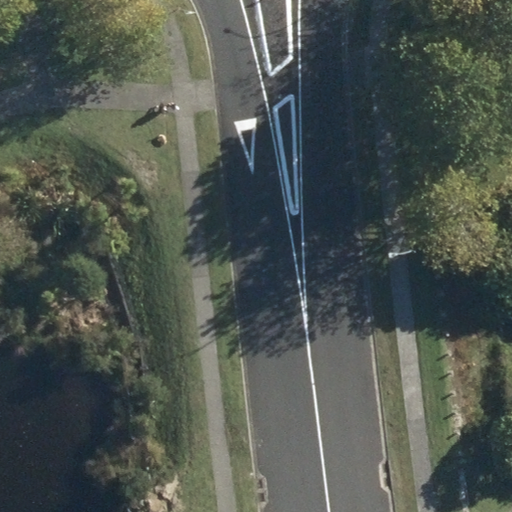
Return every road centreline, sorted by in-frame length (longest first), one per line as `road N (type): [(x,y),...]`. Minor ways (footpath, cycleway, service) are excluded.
road 1 (residential): [(306,344),(268,223),(218,0)]
road 2 (residential): [(322,0),(321,229),(306,344)]
road 3 (residential): [(306,344),(327,511)]
